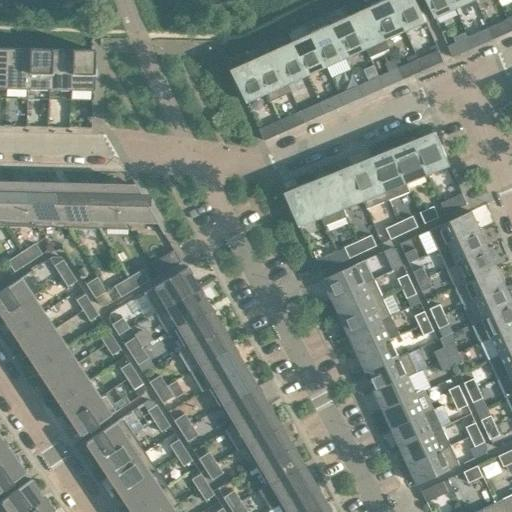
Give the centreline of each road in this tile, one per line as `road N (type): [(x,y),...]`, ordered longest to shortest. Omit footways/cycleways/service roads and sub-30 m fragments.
road 1 (residential): [(377,511),(181,150)]
road 2 (residential): [(458,77),(242,176),(181,150)]
road 3 (residential): [(0,143),(181,150)]
road 4 (residential): [(181,150),(123,0)]
road 5 (residential): [(84,511),(0,383)]
road 6 (residential): [(511,207),(458,77)]
